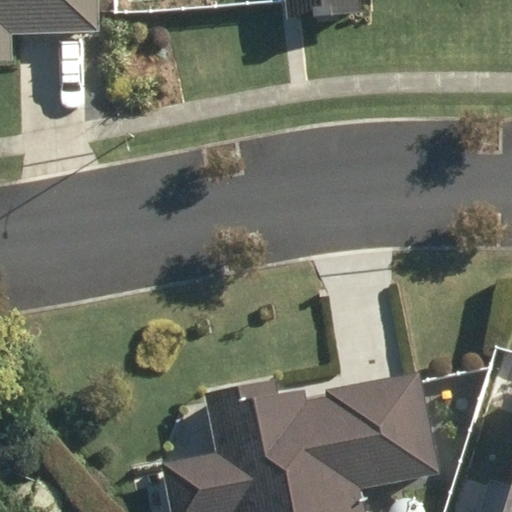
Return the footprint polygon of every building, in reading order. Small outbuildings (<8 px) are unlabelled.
[(0,0),(0,60),(26,60),(26,33),(114,31),(113,0),(0,0)] [(298,0),(300,19),(374,12),(372,0),(298,0)] [(379,511),(375,488),(454,472),(434,370),(341,389),(342,394),(320,399),(318,388),(293,393),(289,377),(219,392),(231,451),(176,462),(186,511),(379,511)] [(70,511),(73,509),(37,467),(9,491),(26,511),(70,511)] [(511,511),(511,479),(504,477),(492,511),(511,511)]
